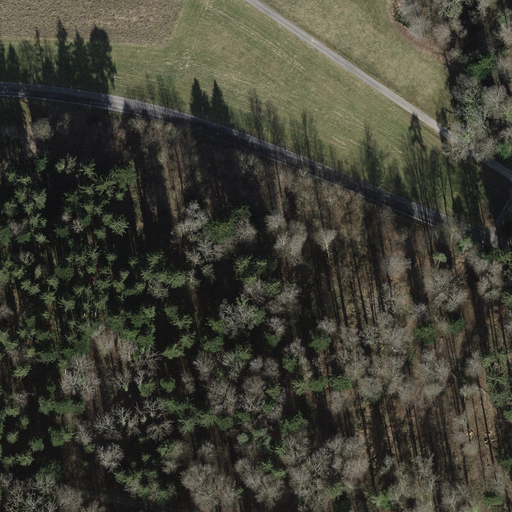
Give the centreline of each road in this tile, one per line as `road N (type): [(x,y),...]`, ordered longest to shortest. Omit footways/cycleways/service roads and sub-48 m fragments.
road 1 (tertiary): [(0,91),(124,106),(196,126),(511,251)]
road 2 (track): [(0,483),(169,511)]
